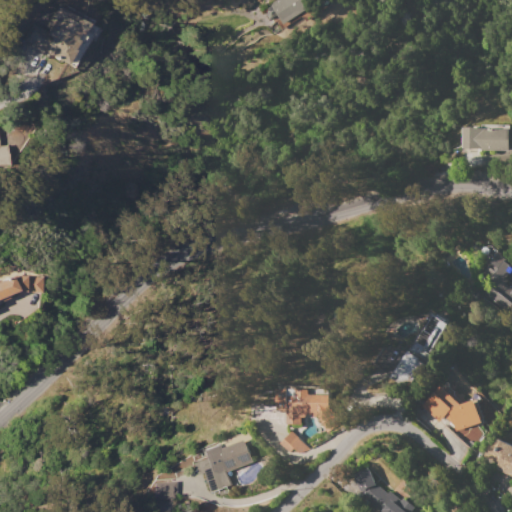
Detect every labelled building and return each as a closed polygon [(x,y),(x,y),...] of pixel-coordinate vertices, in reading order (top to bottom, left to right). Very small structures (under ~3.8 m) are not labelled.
[(318,0),(284,24),(270,4),(276,0),(318,0)] [(34,23),(47,31),(50,25),(46,23),(57,5),(87,24),(80,35),(77,33),(74,39),(77,40),(72,49),(74,50),(65,65),(44,52),(42,55),(28,46),(30,43),(23,39),(34,23)] [(460,148),(461,128),(470,127),(480,129),(480,125),(508,126),(509,140),(507,150),(460,148)] [(0,146),(7,145),(8,164),(0,164),(0,146)] [(496,253),(504,260),(504,261),(511,269),(511,287),(505,281),(502,284),(511,293),(511,297),(508,302),(510,304),(502,313),(477,291),(493,273),(485,266),(496,253)] [(16,291),(0,297),(0,280),(13,275),(44,276),(43,282),(43,284),(44,285),(43,293),(25,292),(25,291),(16,291)] [(435,315),(451,326),(445,335),(442,333),(428,353),(431,356),(424,366),(423,365),(406,390),(389,378),(404,357),(405,358),(411,348),(412,349),(435,315)] [(443,417),(436,424),(418,407),(426,398),(437,386),(459,405),(474,400),(481,423),(454,432),(452,425),(443,417)] [(278,389),(310,390),(310,395),(330,395),(330,406),(340,425),(326,433),(318,419),(314,419),(312,416),(307,416),(305,419),(301,419),(301,425),(286,424),(286,413),(278,413),(278,389)] [(291,431),(309,449),(297,453),(293,448),(288,454),(278,444),(291,431)] [(497,439),(511,445),(511,478),(496,471),(499,464),(488,459),(494,447),(497,439)] [(192,462),(204,458),(201,449),(218,444),(220,450),(244,441),(252,463),(225,473),(230,485),(209,493),(202,472),(196,474),(192,462)] [(380,511),(363,499),(360,490),(358,490),(352,475),(369,468),(375,484),(386,493),(387,491),(400,501),(402,498),(413,507),(409,511),(380,511)] [(152,482),(176,481),(177,497),(154,499),(152,482)]
